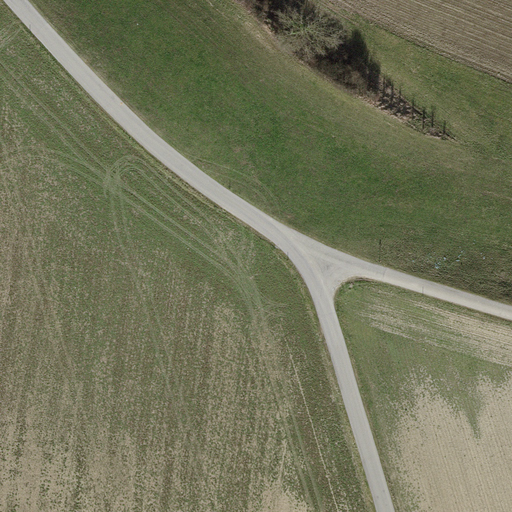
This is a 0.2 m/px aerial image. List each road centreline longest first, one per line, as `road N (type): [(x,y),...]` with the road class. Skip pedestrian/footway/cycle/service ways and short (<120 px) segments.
road 1 (unclassified): [(15,0),(117,115),(316,262)]
road 2 (unclassified): [(316,262),(388,511)]
road 3 (unclassified): [(511,315),(316,262)]
